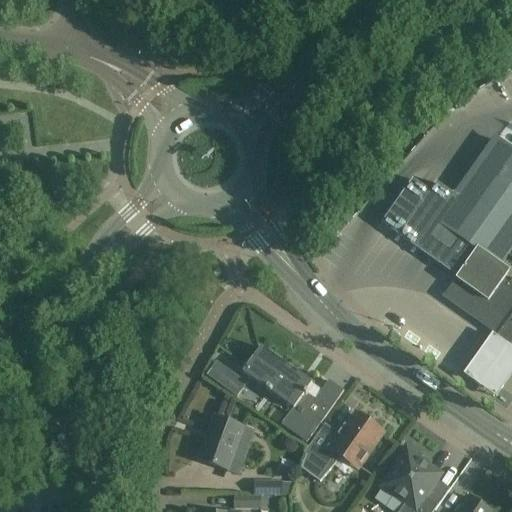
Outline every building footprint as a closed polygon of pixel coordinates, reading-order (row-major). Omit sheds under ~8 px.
[(453,196),(453,197),(435,224),(448,233),(429,259),(445,270),(427,296),(490,341),(511,309),(511,286),(503,280),(508,273),(500,268),(511,250),(511,153),(500,144),(460,201),(453,196)] [(400,239),(429,259),(448,233),(435,224),(453,197),(437,186),(400,239)] [(511,314),(495,339),(511,351),(511,314)] [(501,399),(511,383),(511,344),(496,334),(467,375),(501,399)] [(281,426),(291,433),(306,444),(343,391),(328,381),(314,401),(306,395),(307,392),(306,391),(311,384),(260,348),(241,374),(292,409),(281,426)] [(226,369),(216,362),(207,375),(217,382),(226,369)] [(303,455),(305,456),(299,469),(319,483),(341,457),(356,469),(381,435),(355,416),(346,429),(344,427),(337,436),(323,426),(303,455)] [(209,431),(197,463),(228,474),(244,429),(217,419),(212,432),(209,431)] [(433,511),(437,507),(424,497),(439,476),(418,461),(420,458),(406,448),(395,462),(399,465),(382,488),(405,504),(399,511),(433,511)] [(256,483),(256,497),(259,497),(262,497),(284,498),(284,483),(256,483)] [(258,511),(261,511),(262,497),(259,497),(256,497),(256,498),(235,497),(235,511),(258,511)] [(488,511),(468,498),(458,511),(488,511)]
